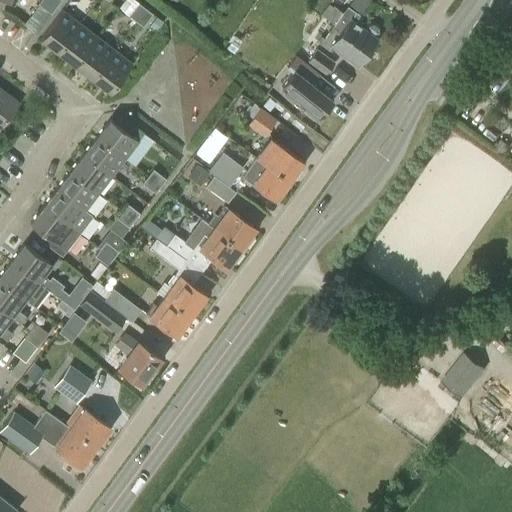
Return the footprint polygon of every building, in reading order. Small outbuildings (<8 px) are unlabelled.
[(56,6),(48,0),(40,0),(38,3),(50,13),(56,6)] [(367,0),(350,0),(349,2),(360,10),(367,0)] [(136,21),(145,8),(138,2),(128,15),(136,21)] [(334,23),(333,24),(341,30),(340,31),(366,50),(376,37),(374,36),(377,32),(377,27),(373,24),(368,25),(365,29),(354,21),(359,14),(347,5),(342,12),(332,5),(332,6),(328,3),(321,14),(334,23)] [(145,8),(136,21),(143,26),(152,13),(145,8)] [(58,51),(80,23),(62,9),(40,38),(58,51)] [(97,36),(80,23),(58,51),(75,64),(97,36)] [(333,24),(324,37),(320,35),(316,41),(328,49),(331,45),(356,64),(366,50),(340,31),(341,30),(333,24)] [(114,49),(97,36),(75,64),(92,77),(114,49)] [(316,48),(307,61),(325,73),(334,62),(316,48)] [(114,49),(92,77),(110,91),(131,63),(114,49)] [(287,66),(293,70),(280,86),(286,90),(283,93),(294,102),(296,98),(308,108),(306,111),(318,121),(327,109),(324,107),(331,98),(298,73),(306,63),(296,54),(287,66)] [(0,126),(19,102),(1,89),(0,90),(0,126)] [(262,109),(262,110),(253,103),(247,112),(255,118),(249,126),(264,137),(276,119),(262,109)] [(96,136),(124,158),(138,140),(135,138),(141,130),(122,116),(117,124),(109,118),(96,136)] [(96,136),(83,153),(111,175),(124,158),(96,136)] [(255,157),(264,164),(288,181),(303,161),(270,137),(255,157)] [(208,170),(229,186),(243,166),(222,151),(208,170)] [(83,153),(69,170),(98,192),(111,175),(83,153)] [(275,200),(288,181),(264,164),(255,157),(242,176),(275,200)] [(147,176),(160,186),(166,178),(153,168),(147,176)] [(69,170),(56,187),(85,209),(98,192),(69,170)] [(205,186),(227,202),(235,191),(213,175),(205,186)] [(160,186),(147,176),(142,183),(155,192),(160,186)] [(91,216),(84,210),(85,209),(56,187),(43,204),(79,232),(91,216)] [(121,210),(134,220),(140,212),(127,203),(121,210)] [(29,222),(44,234),(41,238),(61,254),(79,232),(43,204),(29,222)] [(207,222),(207,223),(243,249),(253,236),(250,234),(255,227),(224,204),(216,215),(214,213),(207,222)] [(134,220),(121,210),(116,217),(129,227),(134,220)] [(207,223),(207,222),(201,218),(187,238),(195,244),(226,266),(231,260),(234,262),(243,249),(207,223)] [(165,245),(184,259),(193,247),(174,233),(166,245),(165,245)] [(165,245),(166,245),(156,237),(148,247),(177,269),(184,259),(165,245)] [(105,241),(100,248),(113,258),(118,251),(105,241)] [(60,299),(73,309),(79,301),(61,288),(63,285),(51,276),(49,279),(44,275),(52,264),(23,243),(10,261),(47,290),(47,289),(60,299)] [(107,265),(113,258),(100,248),(94,255),(107,265)] [(0,280),(25,300),(26,299),(35,306),(47,290),(10,261),(0,273),(0,280)] [(170,286),(163,295),(190,315),(206,294),(175,271),(166,283),(170,286)] [(0,308),(12,317),(13,316),(20,322),(26,314),(18,309),(25,300),(0,280),(0,308)] [(90,288),(107,302),(131,321),(140,309),(113,288),(110,291),(95,280),(89,288),(90,288)] [(90,288),(79,302),(96,316),(114,330),(125,317),(90,288)] [(176,335),(190,315),(163,295),(156,305),(152,302),(145,312),(176,335)] [(68,316),(73,309),(60,299),(55,306),(68,316)] [(0,335),(7,341),(13,333),(5,326),(12,317),(0,308),(0,335)] [(29,330),(41,340),(47,332),(34,322),(29,330)] [(41,340),(29,330),(24,337),(36,346),(41,340)] [(151,376),(149,372),(160,357),(137,341),(124,331),(114,344),(127,354),(118,367),(140,383),(142,381),(147,382),(151,376)] [(441,381),(462,396),(484,367),(464,352),(441,381)] [(53,386),(68,397),(75,402),(92,378),(69,363),(53,386)] [(76,418),(69,427),(95,446),(109,426),(78,404),(71,414),(76,418)] [(95,446),(69,427),(44,409),(33,424),(14,410),(0,428),(0,429),(29,451),(40,435),(51,442),(61,450),(58,454),(77,468),(80,464),(81,465),(95,446)] [(13,511),(17,508),(0,495),(0,511),(13,511)]
